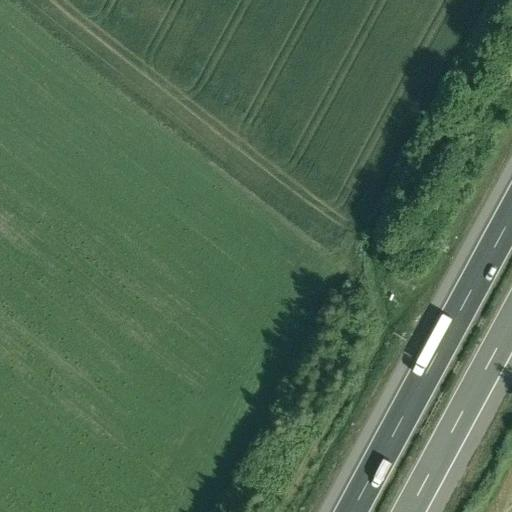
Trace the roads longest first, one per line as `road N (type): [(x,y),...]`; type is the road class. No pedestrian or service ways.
road 1 (motorway): [(511,201),(346,511)]
road 2 (motorway): [(422,511),(511,345)]
